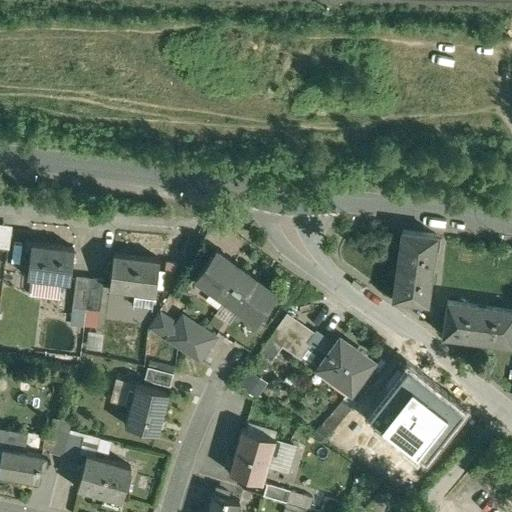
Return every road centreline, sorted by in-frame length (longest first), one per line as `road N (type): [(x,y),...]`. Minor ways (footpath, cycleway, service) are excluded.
road 1 (residential): [(511,416),(297,249),(286,231),(290,201)]
road 2 (residential): [(290,201),(0,161)]
road 3 (residential): [(290,201),(511,229)]
road 4 (residential): [(0,210),(186,227)]
road 5 (residential): [(168,511),(217,382)]
